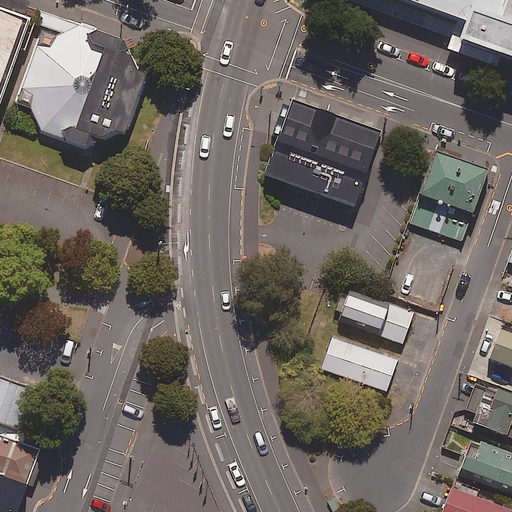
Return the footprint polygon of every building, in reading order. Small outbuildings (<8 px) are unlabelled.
[(511,0),(404,0),(461,20),(466,21),(466,36),(511,52),(511,0)] [(0,110),(34,16),(26,13),(0,3),(0,110)] [(127,39),(47,12),(21,84),(42,129),(89,147),(127,132),(149,72),(127,39)] [(383,130),(294,97),(266,174),(355,206),(383,130)] [(461,158),(432,147),(421,179),(406,223),(462,242),(478,197),(488,167),(461,158)] [(401,344),(411,313),(346,291),(336,322),(401,344)] [(24,332),(0,321),(0,367),(8,371),(24,332)] [(511,328),(505,326),(493,360),(511,367),(511,328)] [(396,361),(330,337),(319,369),(385,392),(396,361)] [(511,437),(511,395),(500,391),(494,408),(484,404),(476,425),(511,437)] [(45,436),(0,420),(0,481),(26,491),(45,436)] [(511,458),(473,444),(462,476),(511,493),(511,458)] [(511,511),(454,489),(444,511),(511,511)]
